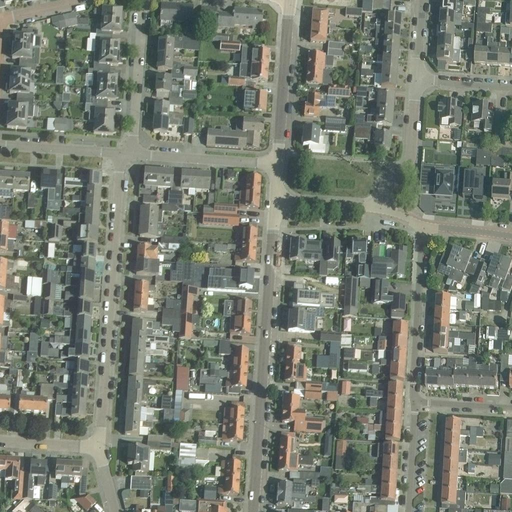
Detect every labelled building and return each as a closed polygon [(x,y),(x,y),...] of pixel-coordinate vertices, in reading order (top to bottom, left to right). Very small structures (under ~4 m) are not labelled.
[(463,6),(469,7),(469,1),(463,0),(463,4),(457,3),(442,2),(441,14),(456,15),(462,15),(463,6)] [(173,6),(161,5),(160,20),(191,22),(192,7),(178,6),(178,8),(173,8),(173,6)] [(213,15),(216,15),(217,9),(201,8),(200,21),(213,22),(213,15)] [(102,9),(102,21),(123,22),(124,13),(121,13),(122,10),(102,9)] [(478,15),(477,24),(486,25),(486,21),(492,22),(492,17),(490,16),(487,16),(487,15),(484,15),(484,9),(478,9),(478,15)] [(253,26),(253,29),(261,29),(262,12),(253,11),(253,12),(243,11),(243,10),(234,10),(234,15),(218,14),(218,27),(234,28),(234,25),(253,26)] [(311,28),(329,29),(334,30),(334,25),(329,25),(329,22),(327,22),(327,13),(312,12),(311,28)] [(75,14),(69,15),(71,27),(77,26),(75,14)] [(441,14),(440,26),(455,27),(456,15),(441,14)] [(66,28),(71,27),(69,15),(63,16),(63,17),(64,22),(66,28)] [(370,30),(375,30),(376,27),(399,29),(400,17),(385,16),(380,15),(380,21),(376,21),(376,24),(370,23),(370,30)] [(51,19),(52,24),(60,29),(66,28),(64,22),(63,17),(63,16),(57,18),(51,19)] [(122,32),(123,22),(102,21),(101,28),(96,27),(96,35),(108,36),(109,33),(120,34),(120,31),(122,32)] [(492,25),(486,25),(477,24),(476,33),(486,34),(492,34),(492,25)] [(454,39),(455,27),(440,26),(440,30),(437,30),(436,37),(439,38),(454,39)] [(399,40),(399,29),(376,27),(375,30),(375,39),(399,40)] [(329,29),(311,28),(310,43),(325,44),(326,36),(328,36),(329,29)] [(10,48),(32,48),(40,49),(41,37),(37,37),(38,31),(36,31),(27,31),(25,30),(24,36),(13,35),(13,38),(11,38),(10,48)] [(207,41),(212,42),(223,43),(228,44),(229,36),(208,34),(207,41)] [(96,35),(94,53),(121,55),(121,45),(119,45),(119,43),(108,42),(109,36),(108,36),(96,35)] [(197,39),(190,38),(190,39),(174,37),(174,42),(159,41),(158,56),(172,57),(173,49),(181,50),(181,51),(198,52),(198,46),(199,39),(197,39)] [(460,39),(454,39),(439,38),(438,50),(453,51),(453,50),(459,51),(460,39)] [(398,52),(399,40),(375,39),(375,46),(383,47),(383,51),(398,52)] [(223,43),(212,42),(211,51),(223,52),(223,50),(233,50),(233,44),(228,44),(223,43)] [(328,43),(327,50),(343,51),(344,44),(328,43)] [(506,44),(500,43),(498,66),(510,67),(511,52),(506,51),(506,44)] [(487,50),(486,65),(498,66),(500,45),(487,45),(487,50)] [(31,60),(32,48),(10,48),(9,56),(12,56),(12,59),(23,59),(22,65),(35,66),(41,66),(41,61),(36,61),(36,60),(31,60)] [(474,64),(486,65),(487,50),(475,49),(475,54),(474,64)] [(252,58),(252,66),(268,67),(269,52),(253,50),(253,51),(247,50),(246,58),(252,58)] [(342,58),(343,51),(327,50),(327,57),(342,58)] [(459,51),(453,50),(453,51),(438,50),(437,62),(459,63),(460,51),(459,51)] [(377,62),(382,63),(397,64),(398,52),(383,51),(382,57),(377,56),(377,62)] [(121,55),(94,53),(93,70),(106,71),(107,65),(118,66),(118,64),(120,64),(121,55)] [(308,54),(307,70),(324,71),(324,67),(332,68),(333,57),(327,57),(325,56),(318,55),(308,54)] [(172,63),(172,57),(158,56),(157,70),(171,71),(171,70),(179,71),(180,64),(172,63)] [(183,76),(196,77),(198,59),(192,58),(191,68),(184,68),(183,76)] [(396,76),(397,64),(382,63),(381,75),(396,76)] [(35,72),(35,66),(22,65),(22,71),(11,70),(11,73),(8,72),(8,82),(29,83),(30,72),(35,72)] [(267,83),(268,67),(252,66),(242,65),(242,73),(251,74),(251,81),(267,83)] [(88,70),(88,75),(93,76),(92,88),(97,88),(118,89),(119,80),(118,80),(117,80),(117,78),(109,77),(109,72),(109,71),(108,71),(106,71),(93,70),(88,70)] [(322,87),(324,71),(307,70),(306,85),(308,85),(308,87),(309,89),(318,89),(319,88),(319,86),(322,87)] [(395,88),(396,76),(381,75),(380,87),(395,88)] [(169,100),(182,100),(195,101),(195,93),(183,92),(184,88),(170,87),(170,79),(156,78),(155,93),(169,93),(169,100)] [(222,78),(221,85),(243,87),(244,79),(222,78)] [(28,95),(29,83),(8,82),(7,91),(9,91),(9,93),(20,94),(20,100),(33,101),(33,95),(28,95)] [(86,99),(85,104),(104,106),(104,100),(115,101),(115,99),(118,99),(118,89),(97,88),(92,88),(87,87),(86,99)] [(257,88),(247,87),(246,87),(245,101),(245,112),(252,113),(264,114),(266,95),(257,94),(257,88)] [(328,87),(328,97),(335,98),(349,99),(349,98),(355,98),(356,89),(350,89),(350,88),(328,87)] [(377,110),(392,111),(393,96),(378,95),(370,95),(371,90),(357,89),(356,98),(368,99),(368,101),(378,102),(377,110)] [(335,98),(328,97),(308,96),(307,105),(304,104),(304,117),(318,118),(319,108),(337,109),(337,108),(336,107),(335,107),(335,98)] [(5,116),(27,118),(33,118),(33,107),(32,106),(33,101),(20,100),(19,106),(8,105),(8,107),(6,107),(5,116)] [(439,106),(439,113),(441,113),(440,120),(440,127),(450,128),(450,125),(460,126),(461,114),(455,114),(455,110),(456,103),(441,102),(441,106),(439,106)] [(89,122),(94,123),(116,124),(116,115),(114,115),(114,112),(103,111),(104,106),(85,104),(85,112),(89,112),(89,122)] [(492,133),(493,114),(487,114),(488,105),(474,104),(472,122),(484,123),(483,132),(492,133)] [(155,105),(154,119),(183,121),(183,115),(168,114),(169,107),(168,106),(155,105)] [(391,126),(392,111),(377,110),(376,117),(367,117),(367,120),(355,119),(354,128),(370,129),(371,125),(391,126)] [(26,129),(27,118),(5,116),(4,125),(7,126),(7,128),(26,130),(26,129)] [(183,121),(154,119),(153,133),(167,134),(167,126),(184,127),(183,135),(192,136),(193,122),(183,121)] [(235,133),(259,134),(263,134),(264,122),(242,121),(236,121),(235,130),(235,133)] [(116,124),(94,123),(93,134),(112,136),(113,133),(115,133),(116,124)] [(344,133),(345,126),(325,125),(324,132),(344,133)] [(354,128),(354,135),(368,136),(367,141),(367,142),(375,143),(375,150),(389,151),(390,136),(376,135),(372,135),(373,130),(370,130),(370,129),(354,128)] [(206,146),(232,148),(233,133),(230,132),(230,129),(220,129),(220,132),(207,131),(206,146)] [(320,138),(321,131),(304,129),(303,138),(301,139),(301,142),(303,144),(303,145),(309,146),(308,152),(324,153),(325,146),(322,146),(323,138),(320,138)] [(259,134),(235,133),(233,133),(232,148),(258,150),(259,134)] [(477,151),(477,165),(490,166),(491,152),(477,151)] [(422,167),(420,184),(436,185),(435,198),(451,199),(453,176),(440,175),(441,168),(422,167)] [(157,188),(159,172),(145,171),(144,187),(157,188)] [(159,172),(157,188),(171,189),(172,173),(159,172)] [(60,201),(60,197),(61,187),(55,186),(55,174),(42,173),(41,183),(41,186),(41,189),(49,190),(48,202),(53,202),(52,212),(60,212),(61,201),(60,201)] [(13,191),(14,176),(0,174),(0,197),(13,198),(13,191)] [(188,196),(194,196),(196,175),(182,174),(181,189),(189,190),(188,196)] [(69,188),(87,189),(101,190),(101,176),(88,175),(87,183),(81,182),(81,183),(69,183),(66,183),(66,188),(69,188)] [(196,175),(194,196),(195,190),(208,191),(209,176),(196,175)] [(511,193),(511,175),(505,175),(504,184),(494,183),(494,190),(493,200),(509,201),(510,193),(511,193)] [(14,176),(13,191),(28,193),(29,177),(14,176)] [(464,176),(463,199),(482,200),(483,177),(464,176)] [(246,193),(259,194),(260,178),(247,177),(246,193)] [(86,203),(100,204),(101,190),(87,189),(86,196),(80,196),(80,197),(72,196),(72,202),(86,203)] [(183,193),(175,193),(175,205),(179,210),(180,211),(184,211),(184,206),(182,206),(183,193)] [(259,194),(246,193),(240,193),(239,209),(257,210),(259,194)] [(99,217),(100,204),(86,203),(85,210),(79,210),(63,209),(62,215),(79,216),(99,217)] [(162,205),(162,211),(162,212),(174,213),(179,210),(175,205),(168,205),(162,205)] [(214,208),(213,215),(236,216),(237,207),(214,206),(214,208)] [(0,220),(11,221),(12,208),(0,207),(0,220)] [(161,225),(162,212),(162,211),(157,211),(141,210),(140,223),(161,225)] [(203,214),(202,224),(238,227),(238,216),(236,216),(213,215),(203,214)] [(62,228),(78,229),(98,231),(99,217),(79,216),(79,223),(63,222),(62,228)] [(161,225),(140,223),(139,237),(161,239),(161,237),(162,237),(163,231),(163,225),(161,225)] [(0,239),(7,240),(16,240),(16,232),(8,231),(8,230),(15,230),(15,227),(8,227),(8,226),(0,225),(0,239)] [(242,243),(255,244),(256,225),(249,225),(248,231),(243,230),(242,243)] [(61,242),(62,228),(49,227),(48,241),(61,242)] [(97,244),(98,231),(78,229),(77,243),(97,244)] [(161,237),(161,239),(160,245),(185,246),(185,239),(162,237),(161,237)] [(6,247),(7,240),(0,239),(0,252),(6,253),(13,253),(13,248),(6,247)] [(291,241),(290,251),(320,253),(320,251),(319,251),(319,243),(291,241)] [(351,248),(346,248),(346,260),(352,260),(352,257),(358,257),(358,265),(365,265),(365,258),(365,242),(359,242),(359,241),(353,241),(353,242),(351,242),(351,248)] [(254,263),(255,244),(242,243),(242,254),(236,254),(235,262),(254,263)] [(320,255),(320,263),(319,277),(326,278),(327,263),(337,264),(338,244),(328,243),(327,255),(320,255)] [(215,245),(214,252),(226,253),(227,249),(227,246),(215,245)] [(81,261),(95,262),(95,248),(82,247),(81,254),(75,254),(75,255),(68,255),(67,260),(81,261)] [(451,287),(453,281),(463,253),(454,249),(449,247),(445,257),(443,257),(440,265),(452,270),(448,279),(446,285),(451,287)] [(138,248),(137,261),(156,262),(157,250),(151,249),(138,248)] [(391,254),(391,260),(371,259),(371,268),(370,280),(385,281),(385,275),(403,276),(404,259),(405,259),(406,249),(399,248),(399,254),(391,254)] [(320,253),(290,251),(289,261),(320,263),(320,255),(320,253)] [(463,253),(453,281),(456,282),(461,284),(464,275),(468,265),(471,256),(463,253)] [(489,288),(493,289),(504,260),(495,257),(490,268),(480,264),(475,277),(472,285),(473,285),(470,294),(478,295),(481,288),(486,275),(488,276),(492,278),(489,288)] [(472,259),(467,274),(475,277),(480,264),(481,262),(472,259)] [(511,263),(504,260),(493,289),(497,290),(500,280),(504,282),(502,289),(503,290),(502,292),(508,293),(509,294),(511,286),(511,277),(507,275),(511,263)] [(81,261),(80,274),(94,275),(95,262),(81,261)] [(149,275),(157,276),(158,263),(156,262),(137,261),(136,275),(149,276),(149,275)] [(0,276),(5,277),(6,269),(12,270),(13,265),(6,264),(6,263),(0,262),(0,276)] [(182,288),(193,289),(195,264),(184,264),(183,273),(182,283),(182,288)] [(358,267),(357,279),(360,279),(370,280),(371,268),(358,267)] [(253,273),(243,272),(214,270),(214,280),(208,279),(207,290),(235,292),(245,293),(245,289),(252,289),(253,273)] [(43,272),(42,286),(45,286),(53,286),(53,272),(43,272)] [(171,273),(170,282),(171,282),(182,283),(183,273),(179,273),(176,273),(171,273)] [(93,288),(94,275),(80,274),(79,281),(66,280),(65,287),(93,288)] [(15,278),(5,277),(0,276),(0,290),(18,291),(18,285),(14,285),(15,278)] [(27,290),(41,291),(42,280),(28,279),(27,290)] [(359,289),(360,280),(346,279),(344,311),(358,311),(359,289)] [(360,280),(359,289),(369,289),(370,280),(360,279),(360,280)] [(387,297),(387,283),(374,283),(373,304),(391,305),(390,318),(403,319),(405,298),(387,297)] [(134,298),(148,299),(148,292),(154,292),(155,287),(149,286),(135,285),(134,298)] [(55,300),(55,286),(45,286),(45,300),(55,300)] [(294,286),(292,307),(301,307),(306,308),(313,308),(319,308),(337,310),(337,297),(319,296),(304,295),(304,289),(305,287),(303,286),(294,286)] [(92,302),(93,288),(65,287),(79,288),(79,294),(65,293),(65,301),(92,302)] [(182,293),(182,296),(193,297),(198,298),(199,290),(193,289),(182,288),(182,293)] [(193,306),(193,297),(182,296),(181,302),(181,311),(180,315),(192,316),(193,306)] [(437,296),(436,310),(450,311),(451,297),(437,296)] [(232,302),(230,319),(250,320),(251,298),(241,297),(238,297),(233,297),(233,302),(232,302)] [(147,307),(148,299),(134,298),(133,312),(147,313),(147,312),(153,313),(153,307),(147,307)] [(0,299),(0,313),(3,314),(10,314),(10,307),(10,302),(4,301),(4,300),(0,299)] [(43,316),(52,317),(53,303),(44,302),(43,316)] [(466,302),(465,310),(473,311),(473,303),(466,302)] [(77,319),(90,320),(91,306),(78,305),(78,311),(68,311),(68,313),(64,313),(63,318),(70,318),(77,319)] [(319,308),(301,307),(292,307),(295,307),(294,314),(289,314),(288,332),(298,332),(313,334),(315,319),(324,319),(324,309),(319,309),(319,308)] [(162,310),(162,319),(180,320),(180,315),(181,311),(173,311),(162,310)] [(449,325),(450,311),(436,310),(435,324),(449,325)] [(459,321),(466,321),(469,321),(469,316),(466,315),(466,312),(460,312),(459,321)] [(3,314),(0,313),(0,327),(2,327),(8,327),(9,322),(2,322),(3,314)] [(179,327),(178,339),(191,340),(192,316),(180,315),(180,320),(179,327)] [(70,318),(70,332),(76,332),(90,333),(90,320),(77,319),(70,318)] [(162,319),(161,326),(172,327),(179,327),(180,320),(162,319)] [(230,327),(229,334),(239,335),(248,336),(250,320),(230,319),(230,327)] [(41,320),(41,328),(49,329),(50,321),(41,320)] [(132,322),(132,336),(145,337),(152,338),(152,331),(159,332),(160,324),(146,323),(142,323),(132,322)] [(393,324),(392,339),(406,339),(407,325),(393,324)] [(454,340),(467,340),(475,341),(475,335),(449,333),(449,325),(435,324),(434,338),(454,340)] [(486,329),(486,341),(498,341),(499,329),(486,328),(486,329)] [(90,333),(76,332),(70,332),(69,338),(54,337),(54,338),(54,344),(75,346),(89,347),(90,333)] [(324,334),(324,343),(330,343),(331,343),(341,344),(341,336),(341,335),(324,334)] [(145,337),(132,336),(131,349),(151,351),(151,345),(155,346),(155,344),(168,345),(168,339),(152,338),(145,337)] [(344,350),(350,350),(351,337),(341,336),(341,344),(340,350),(344,350)] [(386,338),(385,352),(405,354),(406,339),(392,339),(386,338)] [(454,340),(434,338),(433,353),(453,354),(454,340)] [(230,372),(246,373),(247,351),(229,350),(230,343),(219,342),(203,341),(203,346),(219,347),(218,355),(231,356),(230,372)] [(339,371),(340,350),(341,344),(331,343),(330,343),(329,358),(317,357),(316,369),(328,370),(339,371)] [(287,344),(286,366),(305,367),(306,352),(300,351),(301,347),(294,347),(295,345),(287,344)] [(88,360),(89,347),(75,346),(75,352),(68,352),(68,354),(61,354),(61,359),(88,360)] [(131,349),(130,363),(150,364),(150,357),(163,357),(166,357),(167,352),(163,352),(151,351),(131,349)] [(350,350),(344,350),(343,360),(354,360),(354,351),(350,350)] [(405,354),(385,352),(385,360),(381,360),(380,366),(404,368),(405,354)] [(510,388),(511,388),(511,367),(508,367),(509,355),(502,355),(501,373),(510,374),(510,388)] [(425,387),(439,388),(440,368),(441,360),(435,360),(434,369),(426,368),(425,387)] [(440,368),(439,388),(453,389),(455,360),(447,360),(446,368),(440,368)] [(455,360),(453,389),(454,389),(454,387),(467,388),(468,367),(463,367),(463,360),(455,360)] [(467,388),(481,389),(482,375),(476,374),(476,361),(469,361),(469,367),(468,367),(467,388)] [(70,377),(87,378),(88,364),(75,363),(69,363),(68,371),(56,370),(54,370),(50,372),(50,373),(54,374),(54,375),(55,375),(70,377)] [(150,364),(130,363),(129,377),(143,378),(143,372),(149,372),(149,370),(163,371),(163,366),(150,365),(150,364)] [(286,366),(285,382),(296,383),(295,390),(293,390),(293,391),(295,391),(305,391),(320,393),(337,394),(337,385),(321,384),(306,383),(303,383),(304,375),(306,375),(307,368),(305,368),(305,367),(286,366)] [(404,382),(404,368),(380,366),(390,367),(389,381),(404,382)] [(482,375),(481,389),(496,390),(497,376),(498,376),(498,366),(490,366),(490,367),(483,367),(482,375)] [(177,369),(176,391),(181,392),(184,392),(188,392),(189,369),(177,369)] [(246,373),(230,372),(227,372),(226,388),(228,388),(227,395),(228,395),(228,394),(240,395),(240,396),(240,389),(245,389),(246,373)] [(53,389),(73,390),(87,391),(87,378),(70,377),(69,382),(67,382),(67,385),(53,384),(53,389)] [(128,380),(128,394),(147,396),(148,387),(155,387),(156,382),(128,380)] [(40,400),(34,400),(33,413),(46,414),(47,401),(51,401),(52,386),(41,385),(40,400)] [(367,398),(376,398),(387,399),(401,400),(402,386),(388,385),(387,393),(377,393),(377,390),(370,389),(370,394),(367,393),(367,398)] [(205,386),(205,394),(219,395),(220,387),(205,386)] [(87,391),(73,390),(73,397),(56,396),(56,403),(72,404),(86,405),(87,391)] [(9,393),(0,391),(0,411),(9,412),(10,399),(9,399),(9,393)] [(175,391),(174,412),(173,422),(182,423),(184,392),(181,392),(176,391),(175,391)] [(305,391),(304,400),(321,401),(320,393),(305,391)] [(33,413),(34,400),(26,399),(26,393),(21,392),(21,399),(20,399),(19,412),(33,413)] [(128,394),(127,408),(141,409),(141,403),(147,403),(147,401),(154,402),(155,396),(147,396),(128,394)] [(161,396),(160,410),(165,410),(170,411),(171,397),(161,396)] [(297,411),(298,399),(293,398),(284,397),(283,410),(297,411)] [(376,407),(376,398),(367,398),(367,400),(370,400),(369,407),(376,407)] [(401,414),(401,400),(387,399),(386,413),(401,414)] [(86,405),(72,404),(72,410),(66,410),(62,410),(62,406),(56,405),(55,416),(85,419),(86,405)] [(224,409),(223,422),(242,423),(244,404),(231,404),(231,409),(224,409)] [(127,408),(126,421),(145,422),(146,414),(153,415),(154,410),(141,409),(127,408)] [(305,412),(297,411),(283,410),(282,423),(304,425),(303,432),(321,433),(322,420),(304,419),(305,412)] [(386,413),(385,427),(400,428),(401,414),(386,413)] [(153,423),(145,422),(126,421),(125,435),(139,436),(139,429),(152,430),(153,423)] [(447,421),(446,435),(460,436),(470,437),(476,437),(483,437),(484,429),(477,428),(477,429),(471,428),(470,432),(460,432),(461,422),(447,421)] [(241,442),(242,423),(223,422),(223,425),(228,425),(228,434),(223,433),(222,441),(241,442)] [(399,442),(400,428),(385,427),(374,426),(367,426),(363,426),(363,430),(363,435),(367,435),(367,441),(375,441),(375,436),(374,436),(374,432),(385,433),(384,441),(399,442)] [(281,434),(279,456),(292,457),(292,454),(293,441),(287,440),(288,434),(281,434)] [(163,435),(163,437),(162,444),(171,445),(172,435),(163,435)] [(446,435),(445,449),(459,450),(460,441),(460,436),(446,435)] [(215,439),(205,438),(198,438),(197,446),(216,447),(216,439),(215,439)] [(171,445),(162,444),(148,443),(147,449),(129,448),(128,465),(133,465),(133,466),(135,466),(134,472),(133,472),(135,472),(135,477),(147,477),(147,473),(149,450),(171,452),(171,450),(177,450),(177,445),(171,445)] [(179,451),(178,471),(194,472),(194,471),(195,462),(196,447),(180,445),(179,451)] [(383,445),(382,460),(397,461),(398,446),(383,445)] [(445,449),(444,463),(458,464),(459,450),(445,449)] [(313,459),(292,457),(279,456),(278,472),(297,473),(297,466),(312,467),(313,459)] [(492,456),(491,466),(499,467),(499,456),(492,456)] [(220,478),(220,479),(221,479),(225,479),(238,480),(240,458),(232,457),(231,463),(227,463),(221,462),(220,469),(220,478)] [(397,461),(382,460),(372,459),(361,459),(347,458),(347,464),(362,465),(362,464),(382,465),(381,474),(396,474),(397,461)] [(5,473),(5,479),(12,480),(15,480),(14,493),(22,494),(23,484),(23,481),(24,478),(24,474),(19,474),(19,470),(20,460),(6,459),(5,473)] [(22,494),(22,500),(31,501),(32,501),(34,481),(31,481),(32,477),(38,477),(37,486),(44,487),(46,464),(31,463),(31,473),(30,475),(24,474),(24,478),(23,481),(23,484),(22,494)] [(67,485),(69,464),(56,463),(55,477),(62,478),(61,484),(67,485)] [(444,463),(443,477),(457,478),(458,464),(444,463)] [(82,465),(69,464),(67,485),(73,485),(74,479),(81,479),(82,465)] [(511,480),(511,467),(504,467),(503,480),(511,480)] [(482,470),(481,479),(492,479),(493,470),(482,470)] [(331,482),(331,475),(300,473),(300,480),(331,482)] [(395,489),(396,474),(381,474),(381,488),(395,489)] [(147,478),(147,477),(135,477),(131,477),(131,485),(130,491),(140,491),(148,491),(151,492),(151,485),(151,478),(147,478)] [(457,492),(457,478),(443,477),(443,491),(457,492)] [(219,487),(219,494),(227,495),(237,496),(238,480),(225,479),(224,487),(220,487),(219,487)] [(500,494),(502,494),(511,495),(511,481),(505,481),(501,485),(500,494)] [(277,495),(315,498),(318,498),(319,493),(315,493),(315,492),(305,491),(292,490),(293,485),(277,484),(277,495)] [(330,497),(339,497),(347,498),(347,494),(339,494),(340,485),(330,485),(330,497)] [(490,485),(490,493),(499,494),(499,486),(490,485)] [(375,505),(383,506),(391,506),(391,502),(394,503),(395,489),(381,488),(364,487),(357,486),(356,490),(362,494),(371,494),(371,495),(380,495),(380,499),(369,498),(369,505),(375,505)] [(48,501),(56,502),(57,487),(49,487),(48,501)] [(204,488),(204,500),(215,501),(215,488),(204,488)] [(443,491),(442,506),(443,506),(443,510),(447,510),(462,511),(465,511),(466,493),(457,492),(443,491)] [(173,500),(173,494),(167,494),(165,494),(165,506),(173,507),(173,505),(173,501),(173,500)] [(315,498),(277,495),(276,506),(291,507),(291,503),(304,504),(304,503),(315,504),(315,498)] [(95,503),(88,496),(75,500),(87,511),(95,503)] [(22,501),(12,511),(26,511),(29,509),(31,511),(41,511),(31,501),(22,501)] [(180,501),(179,511),(183,511),(194,511),(195,502),(180,501)] [(197,501),(195,511),(226,511),(227,511),(224,511),(225,503),(197,501)]
